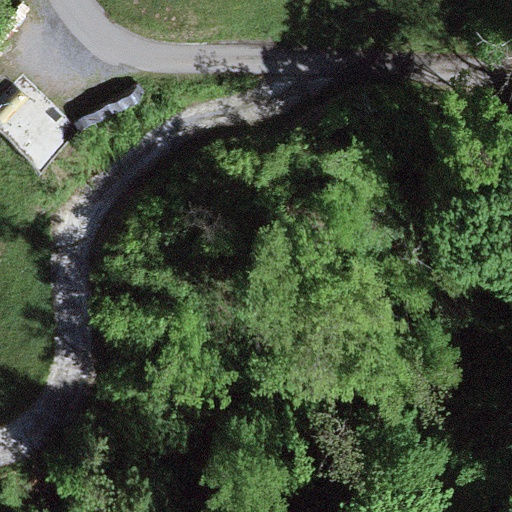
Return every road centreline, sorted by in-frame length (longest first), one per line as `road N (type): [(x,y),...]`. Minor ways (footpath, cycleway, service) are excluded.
road 1 (track): [(311,65),(170,140),(135,173),(92,255),(85,370),(75,391),(62,418),(0,456)]
road 2 (unclassified): [(66,0),(98,38),(169,63),(511,67)]
